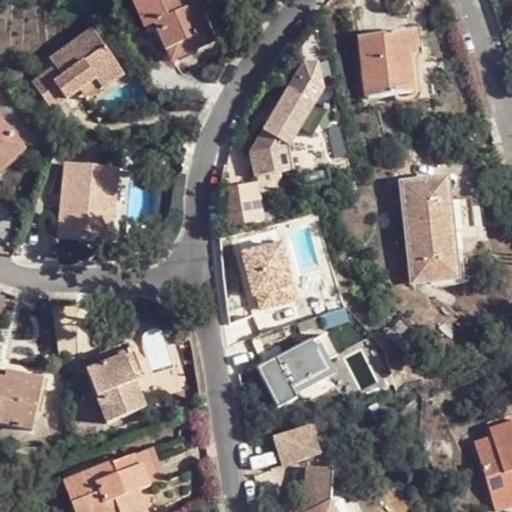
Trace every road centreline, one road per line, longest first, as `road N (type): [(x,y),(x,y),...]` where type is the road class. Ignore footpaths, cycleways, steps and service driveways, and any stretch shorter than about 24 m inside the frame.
road 1 (residential): [(300,0),(231,96),(202,159),(198,273)]
road 2 (residential): [(198,273),(235,511)]
road 3 (residential): [(198,273),(80,283),(41,281),(0,263)]
road 4 (residential): [(511,132),(469,0)]
